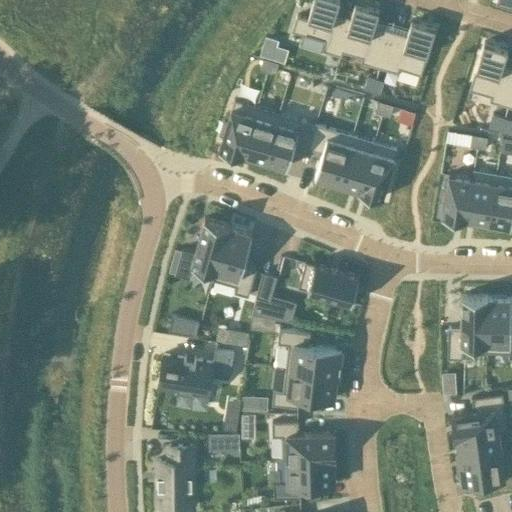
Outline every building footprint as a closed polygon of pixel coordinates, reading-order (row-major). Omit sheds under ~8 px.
[(297,13),(293,29),(325,39),(322,48),(342,54),(343,49),(341,48),(351,15),(336,11),(339,0),(313,0),(308,16),(297,13)] [(351,15),(341,48),(343,49),(363,55),(361,60),(380,65),(391,28),(375,23),(379,8),(355,1),(351,15)] [(391,28),(380,65),(398,71),(400,66),(421,73),(435,25),(412,18),(407,32),(391,28)] [(266,35),(261,53),(273,56),(278,39),(266,35)] [(484,40),(470,88),(491,94),(490,99),(508,104),(511,92),(511,64),(504,62),(508,47),(484,40)] [(264,56),(260,67),(268,70),(271,58),(264,56)] [(271,58),(268,70),(275,72),(279,61),(271,58)] [(368,75),(365,86),(372,89),(376,77),(368,75)] [(376,77),(372,89),(380,91),(384,79),(376,77)] [(224,133),(219,147),(243,154),(244,152),(242,152),(257,104),(235,97),(227,120),(224,119),(220,132),(224,133)] [(378,99),(375,110),(383,112),(386,101),(378,99)] [(386,101),(383,112),(390,115),(394,103),(386,101)] [(257,104),(242,152),(244,152),(265,159),(279,111),(257,104)] [(279,111),(265,159),(287,166),(294,142),(308,147),(316,122),(279,111)] [(493,113),(489,125),(501,129),(505,116),(493,113)] [(511,118),(505,116),(501,129),(511,131),(511,118)] [(316,122),(308,147),(322,151),(315,174),(338,181),(352,133),(316,122)] [(472,132),(470,144),(478,145),(480,133),(472,132)] [(352,133),(338,181),(359,188),(360,188),(375,140),(352,133)] [(480,133),(478,145),(486,147),(488,135),(480,133)] [(511,135),(505,134),(503,148),(511,149),(511,135)] [(359,188),(358,189),(382,196),(397,147),(375,140),(360,188),(359,188)] [(472,176),(465,216),(467,216),(489,220),(497,170),(473,166),(472,176)] [(511,173),(497,170),(489,220),(511,224),(511,221),(511,173)] [(443,186),(441,199),(444,199),(442,214),(466,218),(467,216),(465,216),(472,176),(449,172),(447,186),(443,186)] [(175,249),(169,271),(175,273),(190,277),(192,269),(214,275),(212,278),(214,278),(230,225),(230,224),(205,217),(195,251),(182,248),(182,251),(175,249)] [(230,225),(214,278),(236,285),(234,291),(248,295),(257,265),(244,262),(253,231),(230,225)] [(306,260),(298,286),(352,301),(359,275),(306,260)] [(277,274),(263,270),(256,295),(270,299),(277,274)] [(448,326),(448,357),(463,357),(463,352),(486,352),(487,294),(462,294),(462,326),(448,326)] [(487,294),(486,352),(487,352),(487,351),(509,351),(509,356),(511,356),(511,330),(511,310),(511,295),(488,295),(488,294),(487,294)] [(261,314),(252,312),(251,326),(260,327),(261,314)] [(231,340),(246,342),(248,329),(233,327),(231,340)] [(280,327),(278,342),(289,343),(286,367),(337,373),(339,373),(342,348),(309,344),(310,331),(280,327)] [(164,352),(159,384),(208,392),(211,374),(230,377),(234,350),(215,347),(213,361),(196,358),(197,356),(185,354),(184,356),(164,352)] [(274,388),(272,403),(298,406),(299,393),(334,397),(337,373),(286,367),(283,390),(274,388)] [(474,409),(453,412),(456,435),(508,428),(502,392),(472,396),(474,409)] [(236,427),(240,399),(228,396),(223,425),(236,427)] [(298,419),(272,420),(273,435),(282,434),(283,459),(288,459),(334,457),(335,457),(334,431),(299,433),(298,419)] [(508,428),(456,435),(456,436),(458,436),(461,457),(459,457),(459,458),(511,451),(511,450),(506,451),(503,430),(508,429),(508,428)] [(225,447),(225,432),(210,432),(210,447),(225,447)] [(168,461),(156,462),(159,509),(195,508),(192,446),(168,447),(168,461)] [(511,460),(511,451),(459,458),(462,482),(488,478),(490,491),(511,488),(511,460)] [(288,481),(274,482),(274,496),(300,496),(300,482),(335,481),(334,457),(288,459),(288,481)]
